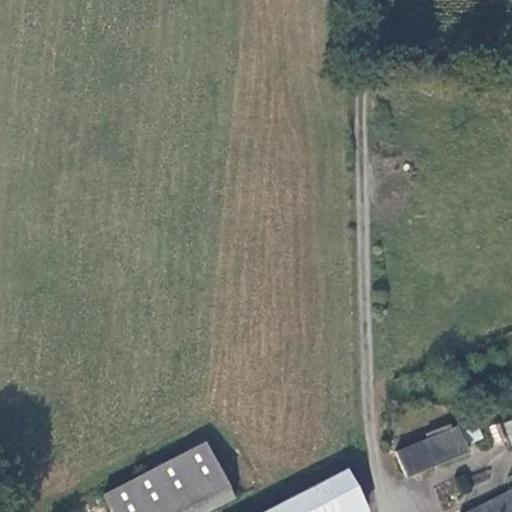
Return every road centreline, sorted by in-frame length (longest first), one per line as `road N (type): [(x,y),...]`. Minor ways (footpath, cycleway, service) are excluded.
road 1 (unclassified): [(386,511),(369,416),(360,0)]
road 2 (track): [(367,0),(383,38),(511,39)]
